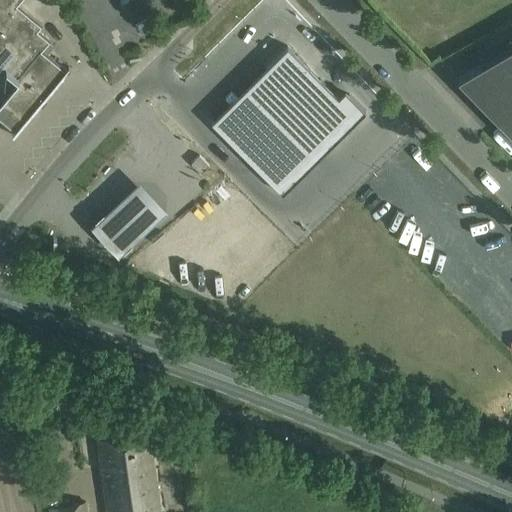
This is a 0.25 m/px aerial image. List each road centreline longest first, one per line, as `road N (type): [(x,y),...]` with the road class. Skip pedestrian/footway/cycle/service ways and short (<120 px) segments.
road 1 (primary): [(511,496),(316,414),(0,300)]
road 2 (unclassified): [(0,248),(80,149),(226,0)]
road 3 (unclassified): [(511,193),(326,0)]
